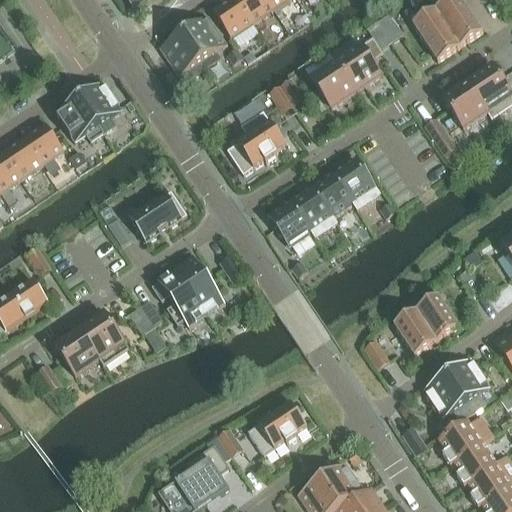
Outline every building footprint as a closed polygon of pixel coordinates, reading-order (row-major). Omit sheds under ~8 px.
[(127,0),(134,10),(149,0),(127,0)] [(274,15),(264,0),(236,0),(235,1),(253,29),(274,15)] [(295,1),(294,0),(264,0),(274,15),(295,1)] [(484,37),(458,0),(456,0),(436,14),(461,52),(484,37)] [(253,29),(235,1),(214,15),(233,43),(253,29)] [(461,52),(436,14),(413,29),(432,57),(438,67),(461,52)] [(389,20),(379,27),(392,48),(403,41),(389,20)] [(227,50),(209,22),(209,21),(183,39),(202,67),(228,50),(227,50)] [(379,27),(368,34),(373,43),(381,55),(382,55),(392,48),(379,27)] [(202,67),(183,39),(157,56),(158,56),(176,84),(176,85),(202,67)] [(373,43),(336,67),(357,98),(382,81),(372,67),(385,59),(382,55),(381,55),(373,43)] [(244,62),(238,53),(227,61),(233,70),(244,62)] [(252,56),(243,62),(244,62),(248,68),(256,62),(252,56)] [(336,67),(312,84),(332,114),(357,98),(336,67)] [(511,98),(493,71),(468,87),(489,118),(488,118),(492,125),(511,111),(511,98)] [(292,85),(281,92),(295,112),(306,105),(292,85)] [(123,116),(104,87),(80,103),(104,139),(104,138),(100,131),(123,116)] [(489,118),(468,87),(444,104),(464,134),(488,118),(489,118)] [(190,98),(184,89),(173,97),(179,105),(190,98)] [(281,92),(271,99),(284,119),(295,112),(281,92)] [(104,139),(80,103),(56,119),(75,148),(86,140),(91,147),(104,139)] [(287,151),(264,117),(242,132),(248,142),(228,156),(244,180),(265,166),(267,169),(279,161),(277,158),(287,151)] [(457,155),(436,124),(426,131),(446,162),(457,155)] [(64,157),(46,129),(24,144),(43,171),(64,157)] [(43,171),(24,144),(3,158),(21,186),(43,171)] [(87,167),(81,157),(70,164),(77,175),(87,167)] [(0,199),(21,186),(3,158),(0,159),(0,199)] [(380,200),(356,164),(334,178),(354,209),(358,215),(380,200)] [(354,209),(334,178),(313,192),(333,223),(334,222),(354,209)] [(333,223),(313,192),(292,206),(312,237),(316,243),(338,228),(334,222),(333,223)] [(169,233),(188,221),(172,197),(130,224),(146,248),(160,239),(160,240),(170,233),(169,233)] [(312,237),(292,206),(270,221),(291,251),(312,237)] [(397,217),(391,208),(380,215),(386,224),(397,217)] [(133,244),(119,224),(109,231),(122,252),(133,244)] [(509,258),(498,265),(511,285),(511,284),(511,241),(502,248),(509,258)] [(52,275),(45,264),(38,254),(28,261),(41,282),(52,275)] [(226,309),(194,260),(176,272),(208,321),(226,309)] [(246,281),(232,261),(221,268),(235,289),(246,281)] [(309,275),(303,267),(292,274),(298,283),(309,275)] [(208,321),(176,272),(157,285),(175,311),(168,315),(178,331),(185,326),(190,333),(208,321)] [(484,295),(470,274),(460,281),(473,302),(484,295)] [(0,340),(1,342),(43,313),(36,302),(42,299),(33,286),(28,290),(27,289),(0,307),(0,340)] [(460,331),(439,300),(417,315),(438,346),(460,331)] [(151,306),(140,313),(154,333),(164,326),(151,306)] [(140,313),(129,320),(143,341),(154,333),(140,313)] [(438,346),(417,315),(394,330),(415,361),(438,346)] [(130,355),(105,318),(80,335),(105,372),(130,355)] [(105,372),(80,335),(56,351),(76,382),(100,365),(105,372)] [(511,338),(497,348),(511,371),(511,338)] [(390,367),(376,346),(366,354),(379,374),(390,367)] [(491,392),(472,364),(448,380),(473,418),(486,410),(480,400),(491,392)] [(62,391),(48,371),(38,378),(51,399),(62,391)] [(473,418),(448,380),(424,396),(443,424),(454,417),(461,427),(473,418)] [(511,412),(511,401),(510,399),(501,405),(508,416),(511,412)] [(297,440),(307,433),(308,433),(292,408),(249,437),(265,462),(286,448),(288,451),(299,443),(297,440)] [(485,448),(495,442),(483,424),(473,430),(469,426),(439,446),(446,457),(443,459),(450,470),(484,448),(485,448)] [(428,454),(414,433),(403,440),(417,461),(428,454)] [(243,455),(230,435),(219,442),(233,463),(243,455)] [(464,491),(498,469),(498,468),(485,448),(484,448),(450,470),(451,470),(454,469),(460,478),(457,480),(464,491)] [(204,511),(230,495),(221,480),(231,474),(215,450),(187,468),(192,477),(166,495),(175,509),(171,511),(204,511)] [(363,465),(356,454),(347,460),(354,471),(363,465)] [(511,489),(511,467),(508,461),(498,468),(498,469),(464,491),(465,491),(468,490),(474,499),(471,501),(478,511),(511,490),(511,489)] [(365,497),(346,469),(347,468),(322,485),(339,511),(342,511),(366,497),(365,496),(365,497)] [(339,511),(322,485),(298,500),(298,501),(299,500),(306,511),(339,511)] [(511,511),(511,489),(511,490),(478,511),(479,511),(482,510),(482,511),(511,511)] [(382,511),(384,511),(372,492),(366,497),(342,511),(382,511)]
